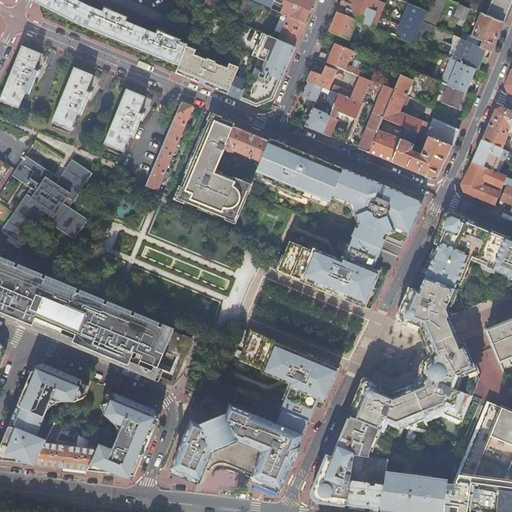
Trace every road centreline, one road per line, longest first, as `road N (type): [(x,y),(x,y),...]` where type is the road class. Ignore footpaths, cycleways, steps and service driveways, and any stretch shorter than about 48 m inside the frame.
road 1 (residential): [(16,18),(275,127)]
road 2 (residential): [(142,499),(171,424),(170,404),(29,338)]
road 3 (residential): [(275,127),(440,196)]
road 4 (residential): [(350,370),(288,511)]
road 5 (secondary): [(0,480),(142,499)]
road 6 (residential): [(275,127),(330,0)]
road 7 (residential): [(440,196),(383,315)]
